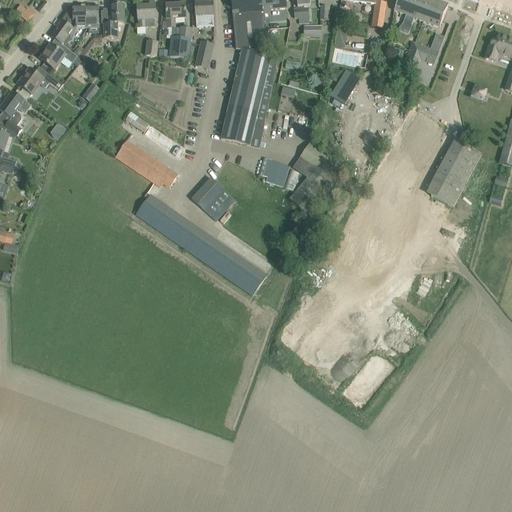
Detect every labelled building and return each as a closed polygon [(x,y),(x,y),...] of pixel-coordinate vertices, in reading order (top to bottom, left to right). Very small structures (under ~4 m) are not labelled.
[(263,131),(278,58),(265,56),(265,14),(270,14),(270,11),(287,9),(286,0),(231,0),(236,50),(242,51),(221,140),(259,149),(262,136),(267,138),(269,133),(263,131)] [(342,0),(342,2),(341,8),(340,12),(339,18),(349,20),(350,9),(349,9),(350,3),(376,6),(376,3),(376,0),(342,0)] [(398,0),(395,12),(406,16),(401,31),(408,34),(414,19),(440,29),(445,16),(448,7),(431,0),(398,0)] [(376,6),(372,28),(382,30),(386,4),(376,3),(376,6)] [(30,23),(36,13),(21,4),(15,14),(30,23)] [(213,16),(213,4),(196,5),(197,29),(214,27),(213,16)] [(166,6),(167,16),(167,28),(175,28),(174,19),(186,19),(186,5),(166,6)] [(86,28),(86,7),(73,8),(74,28),(75,29),(86,28)] [(98,7),(86,7),(86,28),(98,28),(98,22),(99,22),(98,7)] [(104,25),(104,39),(119,39),(119,30),(117,30),(117,24),(125,24),(124,7),(110,7),(111,25),(104,25)] [(138,8),(138,18),(139,29),(155,29),(154,20),(156,20),(155,7),(138,8)] [(321,7),(320,21),(328,22),(330,7),(321,7)] [(298,20),(299,25),(309,25),(308,9),(294,10),(295,20),(298,20)] [(68,38),(63,44),(66,46),(76,32),(62,21),(57,28),(68,38)] [(304,27),(303,39),(321,38),(321,27),(304,27)] [(68,38),(57,28),(50,38),(55,41),(62,46),(63,44),(68,38)] [(172,37),(169,58),(188,60),(192,30),(181,29),(179,38),(172,37)] [(438,54),(444,39),(436,36),(431,51),(438,54)] [(492,41),(485,60),(495,63),(498,54),(511,58),(511,40),(499,37),(497,43),(492,41)] [(91,47),(102,45),(101,39),(90,41),(91,47)] [(62,46),(55,41),(51,46),(40,60),(56,71),(65,59),(73,65),(74,63),(78,57),(62,46)] [(146,57),(156,58),(158,43),(148,42),(146,57)] [(195,68),(207,71),(213,46),(201,43),(195,68)] [(413,44),(409,56),(420,61),(425,49),(413,44)] [(160,50),(159,57),(164,57),(169,58),(170,51),(165,50),(160,50)] [(78,57),(74,63),(78,67),(82,61),(78,57)] [(22,94),(22,95),(29,100),(32,96),(33,96),(41,86),(46,90),(49,85),(54,89),(59,93),(64,86),(59,83),(49,75),(45,81),(30,70),(29,71),(31,72),(25,79),(24,78),(18,85),(23,89),(20,93),(22,94)] [(332,98),(347,106),(361,80),(346,71),(332,98)] [(477,85),(473,95),(483,99),(487,89),(477,85)] [(281,96),(295,99),(297,91),(284,87),(281,96)] [(86,92),(82,97),(90,102),(93,98),(86,92)] [(15,111),(23,101),(26,103),(29,100),(22,95),(20,98),(12,93),(13,94),(10,99),(8,98),(0,109),(0,111),(9,118),(3,126),(1,125),(1,126),(10,133),(16,138),(22,131),(17,127),(21,122),(21,120),(21,117),(20,115),(17,113),(17,112),(15,111)] [(320,130),(334,135),(341,111),(327,107),(320,130)] [(186,111),(186,122),(194,123),(194,112),(186,111)] [(422,111),(415,126),(433,135),(440,121),(422,111)] [(126,121),(146,133),(151,125),(132,113),(126,121)] [(503,149),(501,155),(501,156),(502,157),(500,164),(511,167),(511,121),(510,121),(503,149)] [(361,151),(366,127),(357,125),(351,148),(361,151)] [(10,133),(1,126),(0,128),(0,158),(1,158),(8,137),(10,133)] [(415,126),(408,140),(426,149),(433,135),(415,126)] [(63,127),(54,138),(58,141),(67,130),(63,127)] [(153,127),(146,138),(179,161),(187,150),(153,127)] [(348,165),(312,141),(300,159),(315,170),(290,201),(306,214),(348,165)] [(160,190),(162,186),(169,190),(179,176),(127,142),(115,160),(160,190)] [(466,155),(463,171),(482,175),(486,159),(466,155)] [(1,166),(20,172),(22,165),(17,164),(17,163),(4,158),(1,166)] [(263,159),(258,177),(267,179),(272,162),(263,159)] [(13,176),(18,178),(20,172),(1,166),(0,168),(0,173),(12,177),(13,176)] [(290,171),(284,189),(294,193),(300,175),(290,171)] [(463,171),(459,186),(479,191),(482,175),(463,171)] [(384,182),(377,196),(394,206),(401,191),(384,182)] [(0,199),(4,201),(9,188),(1,185),(1,186),(0,186),(0,199)] [(199,192),(191,201),(210,217),(217,209),(199,192)] [(135,217),(253,298),(267,277),(150,196),(135,217)] [(377,196),(369,211),(387,220),(389,221),(392,214),(391,213),(394,206),(377,196)] [(493,196),(491,204),(502,206),(503,198),(493,196)] [(448,203),(441,218),(458,227),(466,213),(448,203)] [(369,211),(362,225),(382,235),(385,228),(384,227),(387,220),(369,211)] [(441,218),(434,232),(451,241),(458,227),(441,218)] [(5,244),(3,252),(11,254),(12,253),(13,247),(13,246),(5,244)] [(420,257),(415,264),(431,274),(439,260),(422,250),(418,256),(420,257)] [(414,263),(406,277),(422,288),(431,274),(415,264),(414,263)] [(316,265),(306,276),(322,290),(332,279),(316,265)] [(314,354),(319,358),(317,362),(312,358),(309,363),(309,364),(317,368),(320,363),(331,369),(329,368),(331,366),(327,361),(328,360),(330,357),(337,351),(336,349),(334,352),(330,347),(331,345),(325,342),(324,344),(314,354)] [(376,356),(382,359),(381,361),(392,368),(401,354),(383,344),(376,356)]
